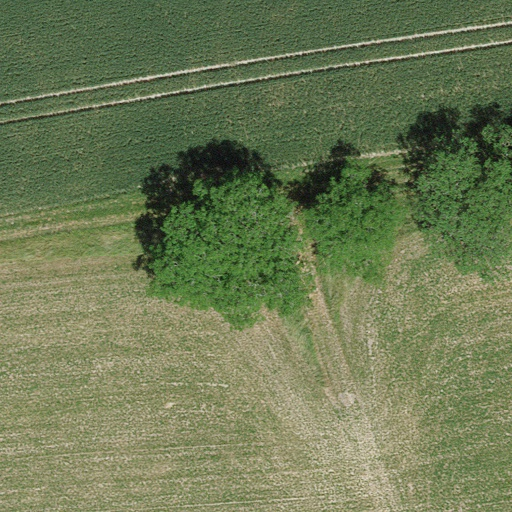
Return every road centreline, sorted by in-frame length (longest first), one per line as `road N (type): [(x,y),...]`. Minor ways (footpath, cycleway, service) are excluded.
road 1 (track): [(0,250),(297,209),(511,168)]
road 2 (track): [(384,511),(297,209)]
